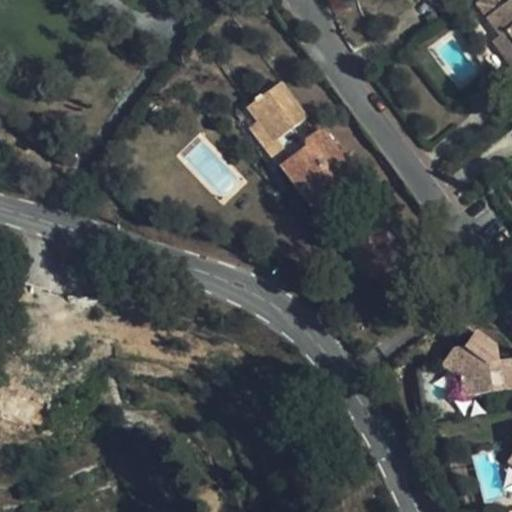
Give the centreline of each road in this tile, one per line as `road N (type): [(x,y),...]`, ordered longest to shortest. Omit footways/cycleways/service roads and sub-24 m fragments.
road 1 (secondary): [(0,205),(248,286),(309,333),(356,387),(416,511)]
road 2 (residential): [(307,0),(306,14),(352,91),(511,307)]
